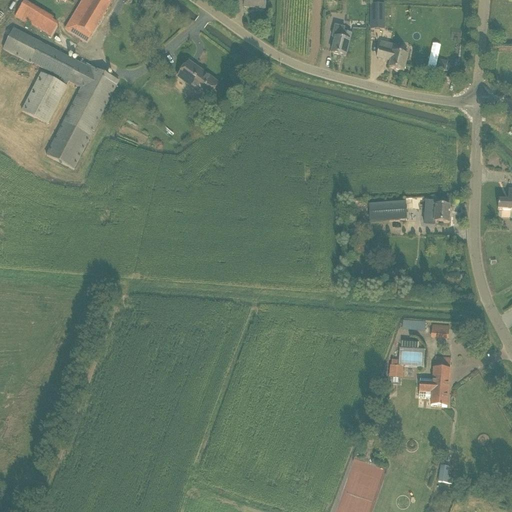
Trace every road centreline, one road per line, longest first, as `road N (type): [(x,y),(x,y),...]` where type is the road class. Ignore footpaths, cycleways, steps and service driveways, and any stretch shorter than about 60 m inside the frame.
road 1 (unclassified): [(477,103),(319,73),(275,56),(197,0)]
road 2 (unclassified): [(511,348),(477,272),(477,103)]
